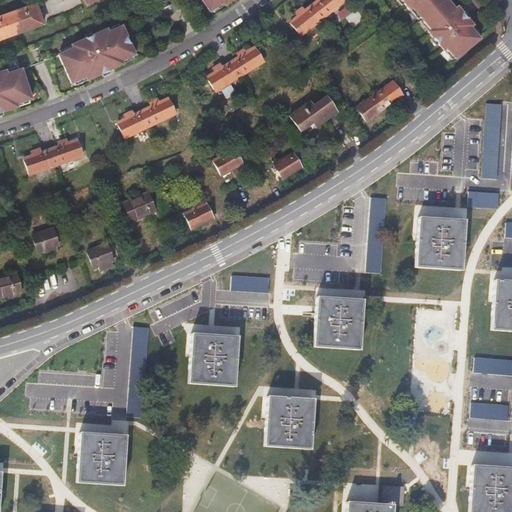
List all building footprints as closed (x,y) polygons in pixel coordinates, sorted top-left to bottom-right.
[(203,0),(211,12),(224,3),(226,6),(235,0),(203,0)] [(319,0),(313,5),(324,18),(345,1),(344,0),(319,0)] [(396,0),(404,9),(407,6),(426,28),(424,31),(439,48),(442,46),(452,57),(475,37),(465,25),(468,23),(460,14),(452,5),(450,8),(442,0),(396,0)] [(10,14),(18,34),(43,25),(35,5),(23,9),(10,14)] [(324,18),(313,5),(305,11),(303,8),(299,11),(296,14),(298,17),(290,23),(301,36),(324,18)] [(0,41),(18,34),(10,14),(0,18),(0,41)] [(86,77),(88,80),(106,72),(122,65),(121,62),(135,56),(122,27),(109,33),(107,30),(73,45),(74,48),(60,54),(72,83),(86,77)] [(231,63),(240,77),(264,62),(254,48),(246,53),(243,50),(240,52),(236,55),(238,58),(231,63)] [(240,77),(231,63),(222,68),(220,65),(217,67),(213,69),(215,73),(207,78),(216,92),(240,77)] [(0,117),(1,117),(19,112),(18,108),(33,104),(23,71),(8,76),(7,72),(0,74),(0,117)] [(403,94),(393,80),(357,106),(366,120),(403,94)] [(316,127),(337,113),(326,97),(312,106),(309,102),(289,115),(299,131),(313,122),(316,127)] [(152,108),(143,112),(151,127),(177,115),(169,100),(160,104),(158,100),(154,102),(150,104),(152,108)] [(502,105),(486,104),(481,179),(497,180),(502,105)] [(126,139),(151,127),(143,112),(135,116),(133,112),(129,114),(125,116),(127,120),(119,124),(126,139)] [(58,147),(50,150),(56,167),(83,157),(77,141),(67,144),(66,141),(61,143),(57,144),(58,147)] [(220,175),(243,164),(235,149),(213,160),(220,175)] [(30,176),(56,167),(50,150),(41,154),(39,150),(35,151),(31,153),(32,157),(24,160),(30,176)] [(292,153),(273,165),(282,179),(301,166),(292,153)] [(148,192),(122,203),(130,222),(156,211),(148,192)] [(497,209),(498,195),(467,193),(467,207),(497,209)] [(387,199),(371,198),(366,273),(382,274),(387,199)] [(206,203),(184,214),(192,229),(214,218),(206,203)] [(461,220),(439,219),(416,218),(413,267),(459,269),(461,220)] [(44,256),(57,251),(56,246),(58,246),(52,229),(31,237),(38,253),(43,251),(44,256)] [(99,270),(112,267),(111,262),(114,261),(109,244),(87,250),(92,267),(98,265),(99,270)] [(17,273),(0,277),(0,298),(22,292),(17,273)] [(270,278),(231,276),(230,291),(269,293),(270,278)] [(511,281),(493,280),(489,328),(511,329),(511,281)] [(359,300),(331,298),(315,297),(312,346),(357,349),(359,300)] [(133,329),(127,413),(141,414),(147,330),(133,329)] [(235,338),(204,336),(190,335),(187,384),(232,387),(235,338)] [(511,376),(511,361),(475,358),(473,373),(511,376)] [(313,400),(286,399),(268,397),(264,445),(310,448),(313,400)] [(508,421),(509,405),(470,403),(469,418),(508,421)] [(123,437),(97,435),(78,434),(75,482),(120,485),(123,437)] [(511,511),(511,467),(490,466),(471,465),(467,511),(511,511)] [(370,503),(346,502),(345,511),(390,511),(391,505),(403,505),(404,485),(383,484),(382,504),(370,503)]
